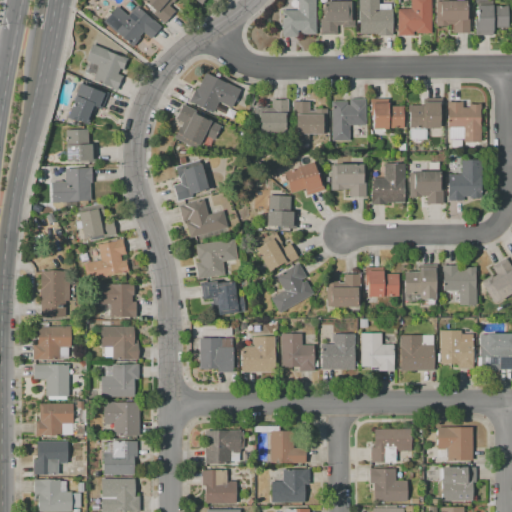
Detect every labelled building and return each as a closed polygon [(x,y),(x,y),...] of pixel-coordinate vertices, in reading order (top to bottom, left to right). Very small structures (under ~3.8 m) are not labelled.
[(173,0),(168,6),(174,11),(163,23),(152,13),(154,10),(142,0),(173,0)] [(315,0),(315,34),(299,34),(299,31),(297,31),(297,36),(281,36),(281,10),(297,10),(297,0),(315,0)] [(359,33),(358,0),(378,0),(378,4),(392,4),(392,35),(376,35),(376,33),(359,33)] [(396,35),(396,9),(409,9),(409,0),(431,0),(431,33),(415,33),(415,31),(412,31),(412,35),(396,35)] [(435,2),(465,1),(465,18),(468,18),(468,33),(453,33),(452,24),(448,24),(448,26),(435,26),(435,2)] [(319,34),(319,19),(322,19),(322,2),(353,2),(353,27),(341,27),(341,25),(336,25),(336,34),(319,34)] [(476,5),(507,5),(507,27),(492,28),(492,34),(474,34),(474,23),(476,23),(476,5)] [(160,27),(150,38),(142,32),(138,36),(139,37),(131,46),(103,22),(116,6),(127,15),(135,6),(160,27)] [(91,43),(126,58),(122,70),(119,69),(117,74),(121,76),(115,90),(92,81),(98,66),(84,60),(91,43)] [(205,72),(240,90),(231,108),(218,101),(212,113),(188,101),(195,88),(196,89),(205,72)] [(78,83),(104,94),(99,108),(94,106),(87,125),(65,116),(78,83)] [(331,141),(330,101),(346,101),(346,105),(348,105),(348,99),(365,99),(365,125),(350,125),(350,141),(331,141)] [(371,99),(387,99),(387,106),(401,106),(401,128),(371,128),(371,99)] [(258,132),(258,124),(254,124),(254,107),(267,107),(267,108),(271,108),(271,100),(288,100),(288,115),(284,115),(284,132),(258,132)] [(446,102),(462,101),(462,108),(468,108),(468,103),(480,103),(481,142),(461,142),(461,148),(450,148),(450,139),(448,139),(448,127),(446,127),(446,102)] [(292,102),(309,102),(309,110),(312,110),(312,108),(326,108),(326,134),(308,134),(308,139),(302,139),(302,147),(292,147),(292,102)] [(408,127),(408,105),(422,105),(422,102),(440,102),(440,127),(408,127)] [(182,104),(211,119),(210,121),(220,126),(213,139),(203,135),(196,149),(173,137),(178,126),(179,127),(181,122),(174,119),(182,104)] [(65,130),(87,129),(87,144),(95,144),(95,160),(65,161),(65,130)] [(424,139),(425,151),(416,151),(416,139),(424,139)] [(176,202),(172,185),(180,183),(179,179),(177,179),(174,167),(198,160),(207,190),(190,195),(191,198),(176,202)] [(480,160),(480,198),(469,198),(469,196),(462,196),(462,200),(447,201),(447,175),(460,175),(460,160),(480,160)] [(312,162),(321,191),(306,195),(304,189),(289,193),(282,172),(312,162)] [(365,196),(348,196),(348,188),(342,188),(342,190),(330,190),(330,165),(361,164),(361,178),(365,178),(365,196)] [(403,164),(403,202),(385,203),(385,204),(370,204),(370,178),(383,178),(383,164),(403,164)] [(90,200),(50,201),(50,182),(64,181),(64,169),(90,168),(90,183),(89,183),(90,200)] [(408,172),(439,172),(439,188),(441,188),(442,203),(426,204),(426,196),(408,196),(408,172)] [(267,195),(289,196),(288,211),(296,212),(295,229),(279,228),(279,226),(265,226),(267,195)] [(189,239),(185,223),(188,222),(187,219),(182,221),(178,205),(203,198),(207,214),(222,210),(227,228),(189,239)] [(76,209),(101,204),(104,219),(111,218),(115,235),(89,241),(88,238),(83,239),(76,209)] [(267,270),(252,245),(255,244),(252,239),(260,234),(263,239),(274,232),(281,243),(280,243),(282,248),(289,244),(297,258),(284,265),(282,262),(267,270)] [(97,244),(121,239),(124,254),(120,255),(121,260),(125,259),(128,272),(89,280),(85,263),(100,259),(97,244)] [(197,279),(195,263),(199,262),(198,260),(196,260),(194,244),(233,239),(236,260),(221,262),(223,275),(197,279)] [(511,291),(493,303),(480,281),(491,275),(492,276),(496,274),(491,266),(504,258),(511,271),(511,291)] [(278,313),(270,298),(283,290),(275,276),(297,263),(305,277),(300,280),(301,282),(305,280),(312,293),(278,313)] [(436,264),(436,299),(418,299),(418,294),(403,295),(403,272),(416,271),(416,264),(436,264)] [(441,265),(457,265),(457,270),(463,270),(463,267),(476,267),(476,305),(458,305),(458,290),(442,290),(442,271),(441,271),(441,265)] [(396,296),(366,296),(366,267),(382,267),(382,274),(396,274),(396,296)] [(40,271),(64,271),(64,281),(68,281),(68,301),(64,301),(64,317),(40,317),(40,271)] [(325,307),(325,281),(343,281),(343,273),(359,273),(359,290),(355,290),(356,307),(325,307)] [(232,281),(234,297),(241,296),(243,312),(211,316),(209,303),(212,303),(211,299),(202,300),(200,283),(215,281),(215,283),(232,281)] [(131,284),(131,302),(134,302),(134,317),(109,317),(109,304),(93,304),(93,284),(131,284)] [(358,319),(366,319),(366,327),(358,327),(358,319)] [(69,327),(69,347),(56,347),(56,360),(32,360),(32,344),(36,344),(36,327),(69,327)] [(99,327),(132,327),(132,344),(137,344),(137,359),(111,359),(111,357),(103,357),(103,347),(99,347),(99,327)] [(439,330),(460,330),(460,334),(471,334),(471,368),(457,368),(457,364),(439,364),(439,330)] [(280,333),(300,333),(300,344),(313,344),(313,371),(298,372),(298,367),(280,367),(280,333)] [(353,369),(320,369),(320,344),(332,344),(332,342),(331,342),(331,333),(353,333),(353,369)] [(359,333),(380,333),(380,344),(392,344),(392,367),(359,367),(359,333)] [(478,334),(511,334),(511,370),(479,370),(478,334)] [(399,335),(422,335),(422,345),(433,345),(433,370),(399,370),(399,335)] [(273,336),(273,372),(240,373),(240,346),(253,346),(253,344),(251,344),(251,336),(273,336)] [(198,338),(232,338),(232,372),(217,372),(217,368),(198,368),(198,338)] [(32,364),(68,364),(68,396),(66,396),(66,400),(47,400),(47,396),(45,396),(45,379),(32,379),(32,364)] [(137,364),(137,380),(133,380),(133,397),(99,397),(99,376),(103,376),(103,366),(111,366),(111,364),(137,364)] [(137,402),(137,435),(112,435),(112,424),(102,424),(102,402),(137,402)] [(72,404),(72,436),(34,435),(34,421),(38,421),(38,404),(72,404)] [(436,427),(471,427),(471,460),(446,460),(446,449),(436,449),(436,427)] [(370,462),(370,447),(372,447),(372,428),(409,428),(409,450),(394,450),(394,462),(370,462)] [(203,431),(241,431),(241,448),(238,448),(238,462),(229,462),(229,464),(203,464),(203,431)] [(269,431),(292,431),(292,448),(304,448),(304,464),(269,464),(269,431)] [(137,441),(136,457),(133,457),(133,475),(102,475),(102,443),(111,443),(111,441),(137,441)] [(66,442),(66,463),(57,463),(57,475),(32,475),(32,456),(36,456),(36,442),(66,442)] [(441,467),(474,467),(474,482),(471,482),(471,500),(441,500),(441,467)] [(406,501),(372,501),(372,484),(368,484),(368,468),(394,468),(394,480),(406,480),(406,501)] [(307,469),(307,484),(303,484),(303,502),(270,502),(270,481),(281,481),(281,469),(307,469)] [(200,471),(225,471),(225,481),(235,481),(235,502),(204,502),(204,486),(200,486),(200,471)] [(33,479),(58,480),(58,492),(71,492),(71,511),(37,511),(37,494),(33,494),(33,479)] [(100,511),(100,479),(133,479),(133,496),(137,496),(137,511),(100,511)] [(71,493),(79,493),(79,507),(71,507),(71,493)] [(249,505),(245,501),(250,497),(253,501),(249,505)]
